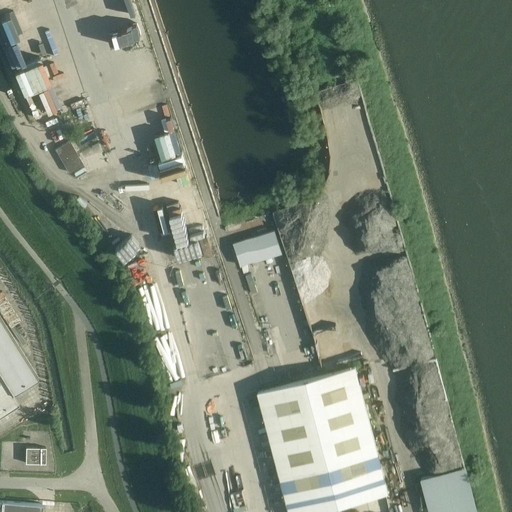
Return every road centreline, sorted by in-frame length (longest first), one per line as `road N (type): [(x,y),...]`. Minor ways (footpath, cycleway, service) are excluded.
road 1 (unclassified): [(136,511),(98,347),(74,305)]
road 2 (unclassified): [(86,483),(91,441),(74,305)]
